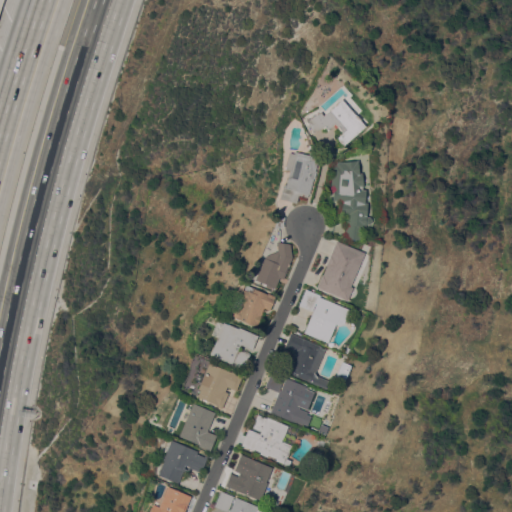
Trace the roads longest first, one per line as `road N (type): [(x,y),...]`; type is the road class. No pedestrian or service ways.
road 1 (motorway): [(0,365),(97,0)]
road 2 (residential): [(197,511),(308,254),(304,230)]
road 3 (motorway): [(43,0),(0,139)]
